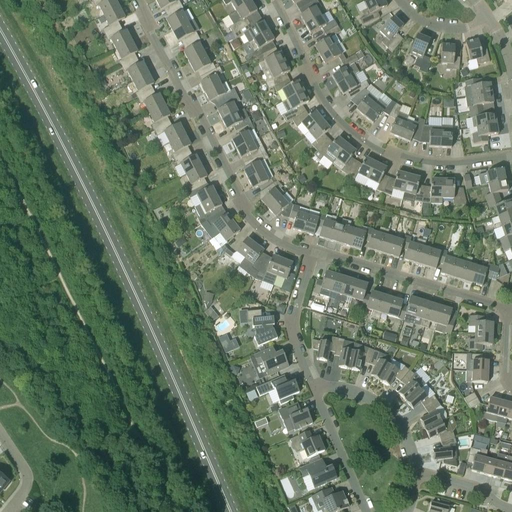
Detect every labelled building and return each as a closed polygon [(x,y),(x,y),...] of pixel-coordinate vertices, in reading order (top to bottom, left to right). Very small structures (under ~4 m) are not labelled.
[(103,17),(119,9),(114,0),(110,0),(107,2),(105,0),(97,0),(93,2),(95,7),(98,6),(103,17)] [(171,13),(182,6),(179,1),(177,2),(175,0),(156,0),(155,1),(161,11),(168,7),(171,13)] [(235,13),(251,3),(249,0),(223,0),(222,1),(225,7),(230,4),(235,13)] [(305,26),(321,17),(317,10),(321,8),(316,0),(308,5),(311,10),(300,17),(305,26)] [(383,0),(372,0),(364,4),(367,10),(363,12),(365,17),(360,20),(362,26),(379,18),(377,12),(387,8),(383,0)] [(232,34),(249,24),(246,19),(257,12),(251,3),(235,13),(228,17),(233,26),(229,28),(232,34)] [(172,32),(188,23),(182,13),(185,12),(182,6),(171,13),(173,18),(166,22),(172,32)] [(105,36),(116,31),(113,25),(124,19),(119,9),(103,17),(108,28),(102,31),(105,36)] [(324,34),(337,26),(334,21),(326,25),(321,17),(305,26),(310,35),(321,29),(324,34)] [(393,18),(386,26),(380,32),(386,38),(382,43),(391,52),(399,44),(393,38),(403,28),(393,18)] [(187,44),(199,38),(196,33),(194,34),(188,23),(172,32),(178,42),(185,39),(187,44)] [(248,44),(268,32),(263,23),(252,29),(249,24),(232,34),(236,39),(243,35),(248,44)] [(320,57),(335,47),(330,38),(341,32),(337,26),(324,34),(327,40),(314,47),(320,57)] [(116,51),(131,43),(126,32),(119,36),(116,31),(105,36),(108,42),(110,41),(116,51)] [(257,58),(273,50),(269,44),(274,41),(268,32),(248,44),(254,53),(256,58),(257,58)] [(232,34),(224,39),(227,44),(235,39),(232,34)] [(417,36),(413,45),(409,55),(417,58),(414,67),(420,69),(419,71),(426,74),(431,60),(423,57),(429,41),(417,36)] [(189,64),(205,55),(199,44),(201,43),(199,38),(187,44),(190,50),(183,53),(189,64)] [(465,44),(470,63),(477,61),(478,66),(489,63),(486,50),(480,52),(478,41),(465,44)] [(121,68),(133,62),(130,57),(137,53),(131,43),(116,51),(121,61),(118,62),(121,68)] [(442,46),(441,56),(440,65),(447,65),(447,70),(459,71),(460,58),(454,58),(454,47),(442,46)] [(341,63),(346,61),(342,55),(340,56),(335,47),(320,57),(325,66),(338,58),(341,63)] [(263,73),(285,63),(280,53),(276,56),(273,50),(257,58),(259,64),(258,64),(263,73)] [(216,69),(213,63),(210,65),(205,55),(189,64),(195,74),(201,70),(204,75),(216,69)] [(337,86),(355,76),(349,67),(353,65),(358,62),(355,56),(346,61),(341,63),(345,69),(332,77),(337,86)] [(132,83),(148,74),(143,64),(135,68),(133,62),(121,68),(124,73),(126,72),(132,83)] [(265,84),(273,80),(277,86),(286,81),(283,76),(290,73),(285,63),(263,73),(266,79),(265,84)] [(205,94),(221,86),(217,77),(222,74),(219,67),(216,69),(204,75),(207,80),(200,84),(205,94)] [(138,100),(149,94),(146,89),(153,85),(148,74),(132,83),(137,93),(135,94),(138,100)] [(360,85),(355,76),(337,86),(343,96),(349,93),(354,99),(364,90),(368,87),(365,82),(360,85)] [(104,81),(98,84),(101,89),(106,86),(104,81)] [(286,101),(303,93),(298,83),(289,87),(286,81),(277,86),(274,87),(277,93),(282,91),(286,101)] [(465,99),(491,95),(490,85),(479,86),(478,81),(464,83),(465,88),(464,89),(465,99)] [(221,103),(237,96),(234,90),(225,94),(221,86),(205,94),(209,103),(219,99),(221,103)] [(377,101),(364,90),(354,99),(360,105),(356,110),(364,118),(374,105),(377,101)] [(292,121),(303,113),(299,108),(308,103),(303,93),(286,101),(282,103),(287,114),(282,116),(287,124),(292,121)] [(148,114),(164,106),(159,96),(152,99),(149,94),(138,100),(140,105),(143,103),(148,114)] [(469,114),(483,112),(482,106),(493,104),(491,95),(465,99),(467,109),(468,109),(469,114)] [(238,113),(234,105),(240,101),(237,96),(221,103),(224,108),(217,111),(222,121),(238,113)] [(453,108),(454,100),(443,100),(443,108),(453,108)] [(389,117),(396,105),(391,102),(383,112),(374,105),(364,118),(373,125),(382,113),(389,117)] [(406,123),(408,117),(399,113),(401,108),(396,105),(389,117),(395,120),(393,126),(389,135),(400,139),(406,123)] [(154,131),(165,126),(163,120),(170,117),(164,106),(148,114),(154,125),(151,126),(154,131)] [(247,126),(251,125),(244,110),(238,113),(222,121),(227,131),(233,128),(235,132),(247,126)] [(476,129),(496,126),(495,116),(484,117),(483,112),(469,114),(470,119),(474,119),(476,129)] [(308,134),(322,122),(315,113),(307,119),(303,113),(292,121),(297,128),(300,125),(308,134)] [(414,122),(412,126),(406,123),(400,139),(410,143),(412,137),(421,139),(424,127),(424,121),(419,119),(417,123),(414,122)] [(317,151),(327,142),(322,137),(330,131),(322,122),(308,134),(315,143),(311,146),(317,151)] [(169,144),(185,136),(179,125),(168,131),(165,126),(154,131),(157,137),(163,134),(164,135),(168,143),(169,144)] [(441,127),(440,148),(451,149),(452,127),(441,126),(441,127)] [(496,126),(476,129),(477,134),(472,135),(474,145),(488,143),(487,137),(498,135),(496,126)] [(441,127),(429,127),(424,127),(421,139),(429,141),(429,148),(440,148),(441,127)] [(236,150),(252,142),(248,132),(231,140),(236,150)] [(175,161),(186,155),(183,150),(190,146),(185,136),(169,144),(169,145),(173,154),(174,155),(172,156),(175,161)] [(336,159),(347,146),(338,138),(331,146),(327,142),(317,151),(313,155),(317,159),(320,162),(323,157),(332,164),(336,159)] [(252,160),(265,153),(262,147),(256,150),(252,142),(236,150),(241,160),(250,155),(252,160)] [(348,176),(355,164),(350,161),(356,153),(347,146),(336,159),(345,166),(341,172),(348,176)] [(248,180),(265,172),(260,162),(264,160),(264,161),(268,159),(265,153),(252,160),(254,165),(243,171),(248,180)] [(185,176),(201,168),(196,157),(189,161),(186,155),(175,161),(177,167),(180,166),(185,176)] [(368,180),(376,164),(365,159),(361,168),(355,164),(348,176),(355,181),(358,175),(368,180)] [(383,194),(388,181),(382,179),(386,170),(376,164),(368,180),(378,185),(375,191),(383,194)] [(190,186),(188,187),(191,192),(202,187),(199,182),(206,178),(201,168),(185,176),(190,186)] [(481,187),(488,185),(505,181),(503,170),(479,176),(481,187)] [(265,172),(248,180),(252,190),(269,181),(269,180),(265,172)] [(404,194),(408,176),(397,173),(394,183),(388,181),(383,194),(391,196),(393,191),(404,194)] [(422,203),(424,190),(417,189),(420,179),(408,176),(404,194),(415,197),(413,202),(422,203)] [(472,189),(471,186),(469,176),(463,178),(466,190),(472,189)] [(442,200),(442,181),(431,181),(430,191),(424,190),(422,203),(428,205),(430,205),(441,205),(441,200),(442,200)] [(442,181),(442,200),(443,200),(452,200),(453,200),(453,205),(466,205),(463,193),(463,192),(454,191),(454,181),(442,181)] [(487,204),(499,200),(497,194),(508,192),(505,181),(488,185),(490,195),(484,197),(487,204)] [(268,209),(281,197),(274,189),(276,188),(277,189),(281,185),(277,182),(273,184),(261,193),(265,198),(261,202),(268,209)] [(212,188),(205,192),(202,187),(191,192),(188,194),(188,195),(187,195),(190,200),(197,196),(201,205),(216,197),(212,188)] [(201,226),(219,215),(216,210),(221,207),(216,197),(201,205),(206,215),(197,219),(201,226)] [(289,219),(293,206),(291,203),(289,205),(281,197),(268,209),(275,218),(280,214),(282,217),(289,219)] [(498,218),(511,212),(511,205),(511,202),(501,205),(499,200),(487,204),(489,209),(495,207),(498,218)] [(303,233),(308,216),(298,213),(300,208),(293,206),(289,219),(295,220),(292,230),(303,233)] [(496,230),(501,228),(511,224),(511,212),(498,218),(499,223),(500,224),(494,226),(495,230),(496,230)] [(322,228),(324,221),(326,215),(319,214),(318,219),(308,216),(303,233),(313,237),(316,227),(322,228)] [(214,239),(233,224),(227,215),(222,219),(219,215),(201,226),(205,231),(205,232),(207,230),(214,239)] [(334,224),(335,224),(336,218),(332,217),(330,223),(324,221),(322,228),(319,238),(329,241),(334,224)] [(340,245),(347,221),(342,220),(341,226),(335,224),(334,224),(329,241),(340,245)] [(350,248),(355,230),(349,228),(351,223),(347,221),(340,245),(350,248)] [(225,254),(228,251),(227,250),(224,246),(226,244),(225,243),(240,232),(233,224),(214,239),(221,248),(225,254)] [(501,246),(511,242),(511,236),(511,224),(501,228),(504,238),(499,240),(494,242),(496,247),(501,246)] [(369,243),(372,232),(373,229),(367,228),(365,233),(355,230),(350,248),(361,251),(364,241),(369,243)] [(377,253),(384,229),(380,228),(378,234),(372,232),(369,243),(367,250),(377,253)] [(388,256),(393,238),(387,236),(389,231),(384,229),(377,253),(388,256)] [(404,250),(408,237),(405,236),(403,241),(393,238),(388,256),(398,259),(401,249),(404,250)] [(414,264),(421,241),(417,239),(415,245),(410,244),(411,238),(408,237),(404,250),(407,251),(404,261),(414,264)] [(241,265),(255,246),(247,239),(237,252),(236,254),(233,255),(228,251),(225,254),(231,258),(240,265),(241,265)] [(425,267),(430,250),(424,248),(426,242),(421,241),(414,264),(425,267)] [(511,257),(511,242),(501,246),(503,252),(509,250),(511,257)] [(254,280),(265,260),(260,257),(264,252),(255,246),(241,265),(240,265),(238,268),(254,279),(254,280)] [(225,254),(221,248),(216,251),(220,257),(225,254)] [(440,264),(444,251),(441,251),(441,253),(430,250),(425,267),(435,270),(437,263),(440,264)] [(450,278),(456,260),(457,255),(452,254),(451,259),(446,258),(447,252),(444,251),(440,264),(443,265),(440,275),(450,278)] [(461,281),(468,258),(464,256),(462,262),(456,260),(450,278),(461,281)] [(274,284),(282,261),(272,257),(270,263),(265,260),(254,280),(262,282),(273,287),(274,284)] [(471,284),(477,267),(470,265),(472,259),(468,258),(461,281),(471,284)] [(506,276),(509,275),(511,273),(511,260),(508,263),(501,266),(506,276)] [(274,284),(282,287),(280,291),(288,293),(294,276),(289,274),(292,265),(282,261),(274,284)] [(490,279),(494,267),(488,265),(487,270),(477,267),(471,284),(482,287),(485,278),(490,279)] [(494,267),(490,279),(496,281),(501,285),(507,287),(509,275),(506,276),(501,266),(498,267),(499,268),(494,267)] [(331,292),(336,276),(325,273),(322,283),(317,281),(313,293),(319,295),(321,289),(331,292)] [(340,301),(346,279),(336,276),(331,292),(337,294),(335,300),(332,309),(337,310),(337,308),(339,301),(340,301)] [(346,279),(340,301),(344,303),(345,298),(352,300),(357,282),(346,279)] [(370,297),(364,295),(367,286),(357,282),(352,300),(362,303),(360,308),(366,309),(370,297)] [(375,319),(382,296),(371,293),(370,297),(366,309),(373,312),(371,316),(371,317),(375,319)] [(205,303),(211,304),(214,296),(205,294),(203,302),(205,303)] [(387,316),(392,299),(382,296),(375,319),(379,320),(380,314),(387,316)] [(415,318),(420,302),(410,298),(407,308),(405,315),(411,317),(409,323),(413,324),(415,318)] [(405,315),(407,308),(401,307),(403,302),(392,299),(387,316),(397,319),(398,319),(403,321),(405,315)] [(424,327),(431,305),(420,302),(415,318),(421,320),(420,326),(424,327)] [(207,312),(212,305),(211,304),(205,303),(201,308),(207,312)] [(436,325),(441,308),(431,305),(424,327),(424,328),(428,329),(430,323),(436,325)] [(441,308),(436,325),(446,328),(445,333),(451,335),(454,322),(449,321),(452,311),(441,308)] [(273,318),(263,319),(261,320),(261,311),(247,313),(248,321),(252,320),(253,328),(254,328),(257,337),(254,338),(258,348),(277,340),(273,330),(272,330),(272,327),(274,327),(273,318)] [(474,334),(492,335),(493,324),(482,323),(483,318),(470,317),(469,327),(474,327),(474,334)] [(492,346),(492,335),(474,334),(474,341),(468,340),(468,351),(481,351),(481,346),(492,346)] [(406,347),(408,339),(402,337),(400,345),(406,347)] [(335,353),(338,339),(332,338),(330,346),(322,344),(313,342),(313,350),(318,351),(316,360),(327,362),(329,352),(335,353)] [(241,352),(237,342),(230,345),(228,339),(220,342),(226,358),(241,352)] [(349,370),(354,344),(344,341),(338,339),(335,353),(334,356),(340,357),(338,368),(349,370)] [(369,364),(374,351),(354,344),(349,370),(359,372),(362,362),(369,364)] [(272,348),(263,352),(254,356),(263,378),(267,377),(288,368),(281,353),(275,356),(273,355),(271,350),(272,349),(272,348)] [(390,365),(392,360),(393,358),(393,357),(391,360),(379,353),(374,351),(369,364),(376,367),(370,376),(380,382),(390,365)] [(472,372),(488,373),(488,362),(482,362),(482,356),(471,355),(471,361),(472,361),(472,372)] [(404,367),(400,372),(390,365),(380,382),(389,387),(394,378),(400,382),(409,371),(404,367)] [(420,389),(424,386),(425,385),(424,383),(415,373),(414,373),(413,374),(409,371),(400,382),(406,387),(398,394),(406,402),(420,389)] [(488,373),(472,372),(471,383),(487,384),(488,373)] [(284,376),(275,380),(256,388),(260,397),(268,394),(274,391),(280,406),(293,400),(292,396),(299,393),(294,382),(288,385),(284,376)] [(433,396),(428,400),(420,389),(406,402),(413,410),(421,403),(425,409),(437,402),(433,396)] [(466,404),(476,399),(473,393),(465,398),(463,399),(466,404)] [(476,399),(466,404),(469,410),(479,404),(476,399)] [(495,422),(500,402),(489,399),(486,413),(483,413),(481,419),(495,422)] [(424,430),(441,422),(435,409),(440,406),(437,402),(425,409),(429,416),(420,420),(424,430)] [(507,420),(511,405),(500,402),(495,422),(505,425),(507,420)] [(297,404),(288,408),(278,412),(285,428),(292,425),(295,432),(312,425),(306,411),(299,414),(298,412),(300,411),(297,404)] [(441,443),(454,439),(452,433),(446,419),(441,422),(424,430),(429,440),(439,435),(441,443)] [(309,432),(300,436),(290,440),(292,444),(291,445),(291,446),(291,448),(292,450),(293,451),(295,451),(296,453),(303,450),(307,459),(324,452),(318,437),(312,440),(309,432)] [(454,439),(441,443),(443,450),(432,451),(434,462),(443,461),(443,465),(451,467),(450,457),(451,457),(450,446),(456,444),(454,439)] [(481,475),(485,459),(486,453),(470,449),(466,465),(472,466),(470,472),(481,475)] [(502,480),(508,457),(498,455),(496,462),(492,477),(502,480)] [(308,461),(310,465),(320,460),(319,456),(308,461)] [(511,458),(508,457),(502,480),(511,482),(511,458)] [(492,477),(496,462),(485,459),(481,475),(492,477)] [(320,460),(310,465),(298,470),(302,479),(309,476),(314,489),(336,480),(331,468),(325,470),(321,460),(320,460)] [(0,493),(9,483),(0,475),(0,493)] [(331,489),(327,490),(310,498),(316,511),(319,511),(321,511),(320,511),(339,511),(348,508),(342,493),(335,496),(332,489),(331,489)] [(446,511),(449,504),(441,502),(440,506),(431,503),(428,511),(446,511)]
